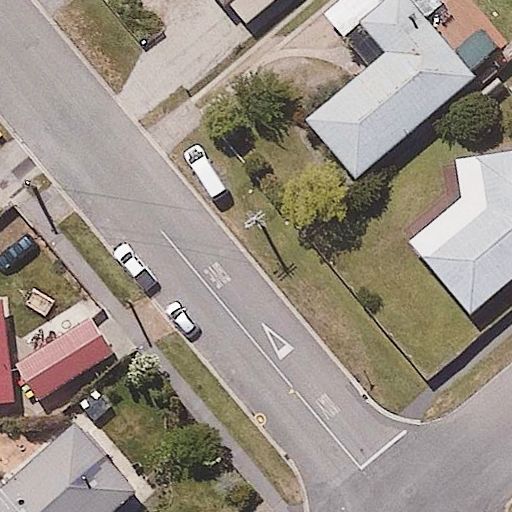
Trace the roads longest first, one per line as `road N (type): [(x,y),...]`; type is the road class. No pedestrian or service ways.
road 1 (residential): [(396,511),(0,38)]
road 2 (residential): [(416,511),(511,430)]
